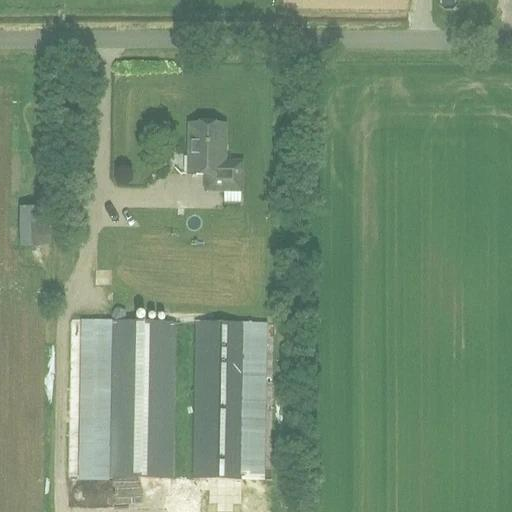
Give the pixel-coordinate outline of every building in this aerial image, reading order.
[(189,125),(188,176),(206,176),(205,192),(241,193),(242,164),(224,164),(225,126),(189,125)] [(17,192),(17,230),(47,230),(46,192),(17,192)] [(179,264),(235,265),(235,214),(179,214),(179,264)] [(111,324),(110,478),(170,479),(172,324),(111,324)] [(194,480),(241,481),(244,325),(196,325),(194,480)] [(136,491),(122,490),(122,502),(135,503),(136,491)]
